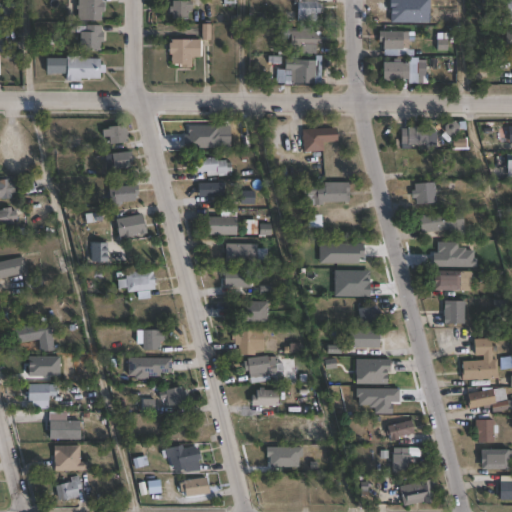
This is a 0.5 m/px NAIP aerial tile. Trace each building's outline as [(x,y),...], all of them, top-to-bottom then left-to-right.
[(103,3),(103,13),(100,13),(100,21),(76,20),(76,0),(100,0),(100,3),(103,3)] [(319,3),(319,13),(315,13),(315,22),(296,22),(296,0),(315,0),(315,3),(319,3)] [(190,1),(190,8),(187,8),(187,20),(171,19),(171,15),(167,15),(168,7),(170,7),(171,1),(190,1)] [(0,4),(4,7),(4,6),(14,12),(8,21),(0,15),(0,4)] [(280,14),(279,25),(248,23),(248,17),(261,18),(262,13),(280,14)] [(102,33),(102,43),(99,42),(99,52),(78,51),(79,32),(85,32),(85,26),(100,26),(99,32),(102,33)] [(320,27),(319,45),(316,45),(316,54),(301,54),(301,53),(296,53),(296,48),(289,48),(289,40),(280,40),(280,28),(299,28),(299,26),(320,27)] [(402,31),(402,32),(408,32),(408,56),(383,56),(383,50),(382,50),(382,42),(378,42),(378,31),(402,31)] [(199,40),(199,57),(191,57),(191,68),(170,68),(170,54),(167,54),(168,43),(170,43),(170,40),(199,40)] [(82,57),(82,59),(99,59),(99,79),(79,79),(79,81),(64,81),(65,75),(44,75),(44,59),(65,59),(65,57),(82,57)] [(320,61),(320,77),(314,77),(314,85),(290,84),(290,85),(282,84),(283,71),(284,71),(284,59),(320,61)] [(401,63),(401,64),(408,64),(408,79),(401,79),(401,81),(382,81),(382,63),(401,63)] [(461,137),(458,138),(456,121),(447,122),(449,146),(462,145),(461,137)] [(124,126),(124,130),(126,130),(126,135),(125,135),(126,143),(108,144),(107,134),(103,134),(103,130),(107,129),(107,127),(124,126)] [(426,127),(426,145),(407,145),(407,142),(401,142),(400,129),(407,129),(407,127),(426,127)] [(323,152),(303,153),(302,131),(335,129),(336,141),(322,142),(323,152)] [(127,168),(112,170),(110,154),(130,152),(131,162),(127,162),(127,168)] [(216,158),(216,161),(225,161),(226,176),(206,177),(205,172),(193,173),(192,166),(193,166),(193,159),(216,158)] [(0,180),(8,179),(8,184),(12,184),(14,194),(10,194),(11,198),(0,199),(0,180)] [(223,197),(197,197),(197,183),(223,183),(223,197)] [(348,183),(348,202),(322,203),(322,206),(316,206),(316,216),(321,216),(322,228),(307,229),(306,196),(303,196),(302,188),(323,187),(323,184),(348,183)] [(433,183),(433,188),(437,188),(438,194),(435,194),(435,204),(415,205),(415,199),(410,199),(410,191),(414,191),(413,183),(433,183)] [(119,207),(108,207),(108,187),(137,186),(137,196),(133,196),(134,202),(119,203),(119,207)] [(10,208),(10,211),(14,211),(16,220),(10,221),(10,224),(4,225),(4,224),(0,224),(0,210),(1,210),(1,209),(10,208)] [(447,213),(447,215),(462,214),(464,238),(449,239),(449,236),(420,239),(418,216),(447,213)] [(141,214),(143,228),(144,228),(145,234),(138,235),(137,234),(131,235),(131,236),(122,238),(122,237),(117,237),(114,219),(141,214)] [(235,236),(206,236),(206,217),(235,218),(235,236)] [(107,262),(91,262),(91,243),(107,243),(107,262)] [(256,245),(255,263),(224,263),(225,244),(256,245)] [(23,273),(0,278),(0,261),(19,257),(23,273)] [(151,269),(153,290),(148,290),(149,299),(137,300),(136,292),(125,293),(124,289),(116,289),(115,281),(125,279),(124,274),(146,271),(145,270),(151,269)] [(470,272),(469,292),(432,291),(433,271),(470,272)] [(325,273),(326,279),(329,278),(330,284),(327,285),(327,291),(308,293),(306,274),(325,273)] [(463,302),(463,323),(443,323),(443,301),(463,302)] [(268,323),(239,323),(239,303),(267,302),(268,323)] [(359,303),(360,306),(376,305),(376,308),(379,308),(379,314),(377,314),(378,322),(359,324),(358,310),(353,311),(352,303),(359,303)] [(38,338),(15,341),(13,327),(36,323),(38,338)] [(257,326),(257,328),(263,328),(263,349),(254,349),(254,354),(237,354),(237,344),(233,344),(233,339),(231,339),(231,327),(253,327),(253,326),(257,326)] [(159,340),(159,349),(141,349),(141,343),(135,343),(135,329),(162,329),(162,340),(159,340)] [(378,346),(378,329),(350,329),(350,346),(378,346)] [(490,338),(491,359),(496,358),(497,378),(461,380),(460,361),(482,359),(482,354),(474,355),(474,354),(473,339),(490,338)] [(47,365),(47,371),(24,372),(23,368),(20,368),(19,359),(23,358),(23,356),(50,354),(51,365),(47,365)] [(266,355),(267,356),(276,355),(277,363),(282,362),(283,370),(276,371),(276,372),(268,373),(269,380),(249,382),(248,370),(244,371),(242,360),(246,360),(246,357),(266,355)] [(146,378),(127,378),(127,357),(171,357),(170,372),(159,371),(159,375),(146,375),(146,378)] [(47,400),(26,400),(26,384),(55,384),(55,395),(47,395),(47,400)] [(263,386),(263,389),(277,389),(277,405),(254,405),(254,402),(251,402),(251,394),(255,394),(255,389),(259,389),(259,386),(263,386)] [(181,387),(181,389),(185,389),(186,401),(166,403),(165,398),(159,398),(158,391),(164,391),(164,389),(181,387)] [(494,403),(470,408),(467,393),(492,388),(494,403)] [(511,408),(493,413),(492,404),(511,400),(511,408)] [(414,433),(398,436),(398,439),(390,441),(389,435),(386,436),(385,430),(387,429),(386,425),(410,419),(414,433)] [(493,419),(493,421),(494,421),(494,424),(493,424),(493,441),(478,442),(478,434),(476,434),(476,425),(474,425),(474,419),(493,419)] [(79,439),(48,438),(48,420),(79,420),(79,439)] [(181,444),(182,448),(193,446),(194,448),(198,448),(200,458),(196,459),(197,464),(171,470),(168,456),(165,457),(163,448),(181,444)] [(79,445),(79,461),(86,461),(86,469),(53,470),(53,445),(79,445)] [(419,448),(419,455),(409,455),(409,472),(391,472),(392,453),(392,447),(419,448)] [(508,448),(508,449),(511,449),(511,459),(508,459),(508,469),(480,469),(480,448),(508,448)] [(78,475),(79,479),(80,488),(77,489),(78,497),(57,501),(54,485),(70,482),(69,476),(78,475)] [(206,478),(207,484),(208,484),(209,493),(184,496),(183,481),(206,478)] [(429,479),(429,481),(433,480),(434,485),(432,486),(435,499),(423,502),(423,501),(403,505),(398,486),(429,479)] [(511,500),(499,500),(499,481),(511,481),(511,500)]
